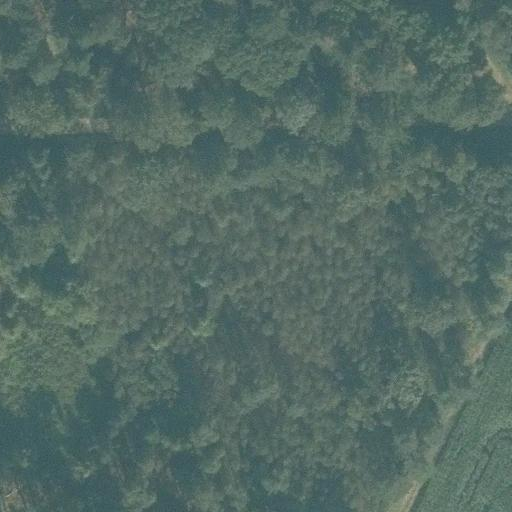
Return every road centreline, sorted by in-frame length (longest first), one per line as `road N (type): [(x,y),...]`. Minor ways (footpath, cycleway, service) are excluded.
road 1 (track): [(0,129),(511,116)]
road 2 (track): [(511,278),(398,511)]
road 3 (track): [(511,112),(504,87),(438,0)]
